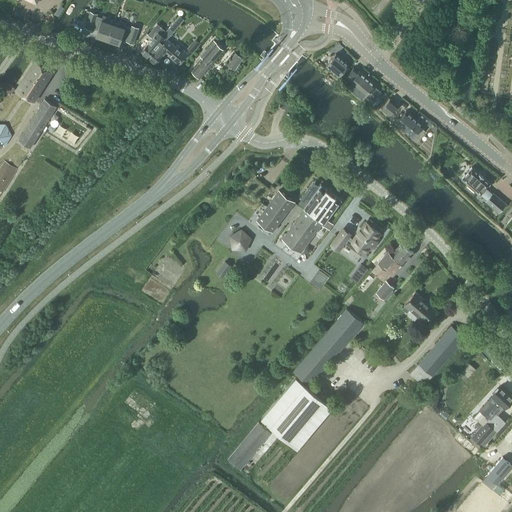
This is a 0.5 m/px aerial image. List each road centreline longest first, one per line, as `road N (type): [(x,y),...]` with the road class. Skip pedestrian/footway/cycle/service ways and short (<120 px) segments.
road 1 (residential): [(511,338),(434,238),(344,160),(300,141),(260,143),(229,125)]
road 2 (unknown): [(0,371),(111,249),(248,138)]
road 3 (secondary): [(170,179),(0,325)]
road 4 (unclassified): [(178,82),(0,27)]
road 5 (tertiary): [(377,63),(511,171)]
